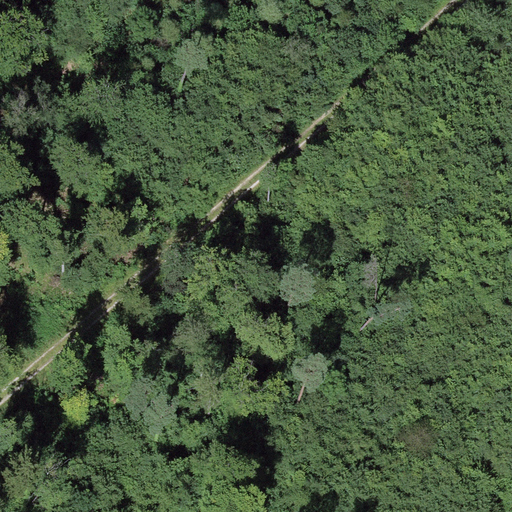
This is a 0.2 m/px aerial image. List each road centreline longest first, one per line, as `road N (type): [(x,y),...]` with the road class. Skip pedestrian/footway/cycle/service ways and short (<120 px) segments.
road 1 (track): [(0,397),(462,0)]
road 2 (track): [(0,141),(137,0)]
